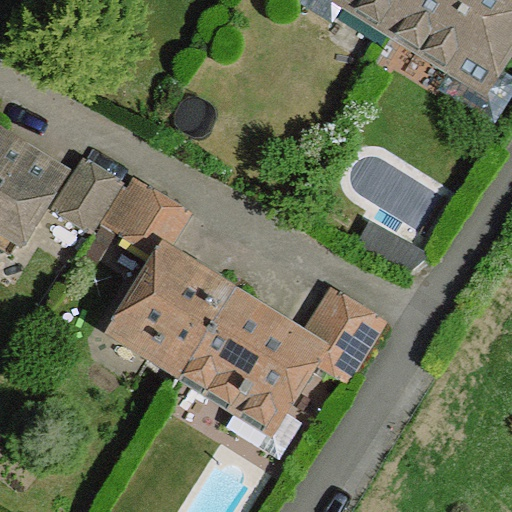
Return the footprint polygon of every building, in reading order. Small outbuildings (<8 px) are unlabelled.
[(348,0),(295,0),(294,2),(333,25),(346,4),(348,0)] [(348,0),(346,4),(395,34),(416,0),(348,0)] [(511,0),(416,0),(395,34),(488,92),(511,53),(511,0)] [(0,229),(22,242),(58,181),(0,144),(0,229)] [(111,209),(124,187),(84,164),(70,187),(55,211),(95,235),(111,209)] [(173,247),(190,216),(135,182),(129,191),(124,187),(111,209),(173,247)] [(401,253),(367,233),(359,250),(408,277),(430,259),(408,244),(401,253)] [(123,325),(158,345),(153,356),(184,376),(232,297),(166,255),(123,325)] [(333,295),(304,341),(323,353),(316,363),(349,383),(383,326),(333,295)] [(304,341),(232,297),(184,376),(241,409),(230,429),(281,460),(303,425),(285,414),(316,363),(323,353),(304,341)]
